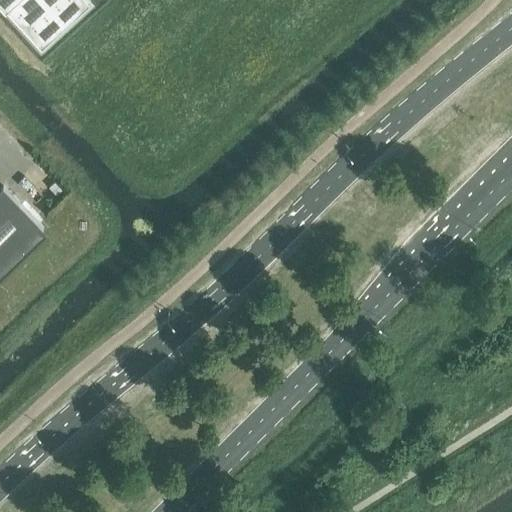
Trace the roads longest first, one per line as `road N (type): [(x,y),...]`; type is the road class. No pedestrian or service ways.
road 1 (primary): [(511,40),(247,264),(0,501)]
road 2 (primary): [(167,511),(511,166)]
